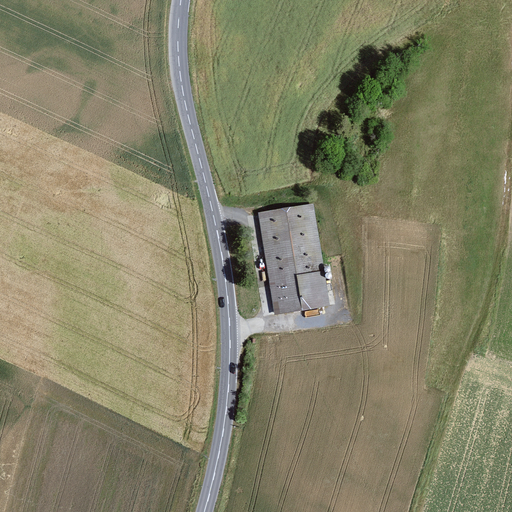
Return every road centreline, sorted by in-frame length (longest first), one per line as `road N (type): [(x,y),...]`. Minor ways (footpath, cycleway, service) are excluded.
road 1 (primary): [(181,0),(181,85),(229,319),(223,431),(204,511)]
road 2 (track): [(511,115),(490,285),(418,511)]
